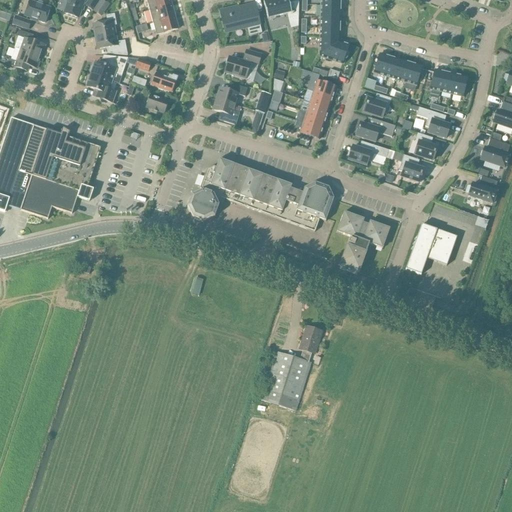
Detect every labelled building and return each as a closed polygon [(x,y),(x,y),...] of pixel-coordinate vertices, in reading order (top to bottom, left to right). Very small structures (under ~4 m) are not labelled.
[(69,0),(64,14),(79,19),(85,0),(69,0)] [(88,0),(84,6),(94,12),(102,0),(88,0)] [(102,0),(94,12),(101,17),(109,4),(102,0)] [(146,0),(150,12),(172,6),(170,0),(146,0)] [(281,0),(274,0),(264,3),(268,20),(287,15),(290,29),(298,27),(298,2),(289,4),(289,0),(282,2),(281,0)] [(25,17),(46,24),(51,10),(30,3),(25,17)] [(226,18),(222,19),(225,32),(226,35),(236,32),(235,30),(234,24),(246,21),(250,37),(262,34),(255,5),(237,9),(237,7),(224,11),(226,18)] [(172,6),(150,12),(153,24),(175,18),(172,6)] [(321,7),(321,18),(340,19),(340,8),(321,7)] [(1,11),(0,15),(0,18),(11,22),(13,15),(1,11)] [(94,26),(96,38),(116,35),(114,27),(117,27),(115,15),(107,17),(108,23),(94,26)] [(29,31),(31,23),(16,18),(14,26),(29,31)] [(175,18),(153,24),(157,36),(178,30),(175,18)] [(321,18),(320,29),(340,29),(340,19),(321,18)] [(320,29),(320,40),(339,40),(340,29),(320,29)] [(21,52),(41,58),(42,53),(44,54),(46,47),(30,42),(32,36),(20,32),(18,38),(25,40),(21,52)] [(114,56),(128,57),(125,42),(117,43),(116,35),(96,38),(98,51),(113,48),(114,56)] [(319,57),(324,58),(339,43),(339,40),(320,40),(319,57)] [(324,58),(342,65),(348,46),(339,43),(324,58)] [(41,58),(21,52),(15,49),(11,61),(10,60),(8,66),(22,71),(24,65),(38,70),(40,64),(39,63),(41,58)] [(259,66),(262,56),(247,52),(244,63),(230,58),(229,60),(228,60),(227,61),(226,64),(226,65),(227,65),(225,74),(246,80),(251,63),(259,66)] [(379,55),(374,74),(384,77),(390,59),(379,55)] [(122,78),(128,59),(114,58),(110,69),(95,64),(94,66),(91,67),(90,72),(91,76),(112,83),(115,76),(122,78)] [(400,61),(390,59),(384,77),(395,80),(400,61)] [(151,64),(139,60),(135,69),(148,73),(151,64)] [(411,64),(400,61),(395,80),(405,83),(411,64)] [(411,64),(405,83),(416,86),(422,68),(411,64)] [(275,70),(272,79),(282,81),(284,73),(275,70)] [(435,71),(430,90),(441,93),(445,74),(435,71)] [(310,80),(306,91),(313,93),(332,100),(336,89),(317,83),(319,76),(312,74),(310,80)] [(456,76),(445,74),(441,93),(451,95),(456,76)] [(152,87),(173,94),(173,93),(177,79),(168,76),(167,79),(156,75),(152,87)] [(110,91),(112,83),(91,76),(88,77),(87,82),(88,85),(87,88),(99,92),(97,99),(113,105),(117,93),(110,91)] [(467,78),(456,76),(451,95),(462,97),(467,78)] [(282,92),(283,82),(272,80),(271,91),(282,92)] [(131,97),(135,85),(130,84),(127,95),(131,97)] [(217,100),(236,106),(239,96),(245,98),(248,90),(236,86),(234,94),(220,90),(217,100)] [(313,93),(310,103),(329,110),(332,100),(313,93)] [(274,94),(271,102),(279,105),(281,97),(274,94)] [(364,113),(381,119),(383,114),(386,115),(391,100),(376,95),(374,102),(368,100),(366,106),(364,106),(363,111),(364,112),(364,113)] [(167,107),(169,103),(150,97),(146,108),(165,115),(166,112),(167,112),(168,109),(167,107)] [(225,123),(236,127),(240,115),(234,113),(236,106),(217,100),(213,111),(227,116),(225,123)] [(276,112),(279,105),(271,102),(269,110),(276,112)] [(310,103),(306,114),(326,120),(329,110),(310,103)] [(493,123),(511,129),(511,106),(503,103),(500,113),(497,112),(493,123)] [(429,129),(428,134),(445,140),(450,126),(443,124),(446,117),(419,108),(416,116),(428,120),(425,128),(429,129)] [(255,111),(249,130),(256,132),(262,114),(255,111)] [(306,114),(303,124),(322,130),(326,120),(306,114)] [(356,137),(375,143),(378,134),(382,135),(383,132),(393,135),(395,127),(369,119),(366,126),(360,124),(358,130),(357,130),(355,135),(356,136),(356,137)] [(11,120),(0,152),(0,211),(5,213),(7,208),(9,208),(29,215),(49,221),(53,209),(73,216),(75,211),(78,201),(79,199),(90,203),(94,191),(89,190),(90,186),(102,150),(69,139),(69,137),(71,134),(64,130),(62,133),(61,136),(51,133),(35,128),(11,120)] [(264,124),(261,135),(273,139),(276,128),(264,124)] [(322,130),(303,124),(300,135),(319,141),(322,130)] [(414,156),(432,162),(436,148),(430,146),(433,139),(417,134),(415,142),(418,143),(414,156)] [(481,160),(504,168),(508,157),(506,157),(509,147),(490,140),(487,149),(484,149),(481,160)] [(348,161),(366,167),(367,162),(371,163),(374,155),(386,159),(388,151),(361,142),(359,150),(353,148),(348,161)] [(388,151),(386,159),(392,161),(393,158),(394,153),(388,151)] [(398,171),(403,173),(401,178),(419,184),(419,182),(420,183),(422,177),(421,176),(423,170),(417,168),(419,161),(404,156),(394,153),(393,158),(402,161),(398,171)] [(224,200),(314,232),(319,219),(325,221),(333,199),(328,188),(315,184),(304,188),(302,193),(290,189),(291,186),(220,160),(217,168),(213,167),(206,170),(198,193),(191,196),(187,208),(192,218),(203,222),(214,218),(216,211),(219,212),(224,200)] [(469,196),(492,204),(495,193),(493,192),(494,189),(495,189),(497,183),(482,178),(479,187),(472,185),(469,196)] [(339,266),(359,272),(366,253),(365,253),(369,244),(382,249),(389,229),(369,222),(368,225),(362,223),(363,220),(344,213),(336,232),(350,237),(348,244),(349,245),(348,246),(346,245),(339,266)] [(484,229),(486,221),(476,217),(474,225),(484,229)] [(405,271),(421,276),(427,260),(446,267),(457,238),(421,226),(405,271)] [(193,279),(191,294),(198,295),(200,280),(193,279)] [(260,401),(296,412),(297,409),(301,410),(303,404),(299,403),(311,364),(308,363),(311,354),(315,355),(322,333),(306,328),(299,350),(302,351),(300,360),(276,352),(260,401)]
